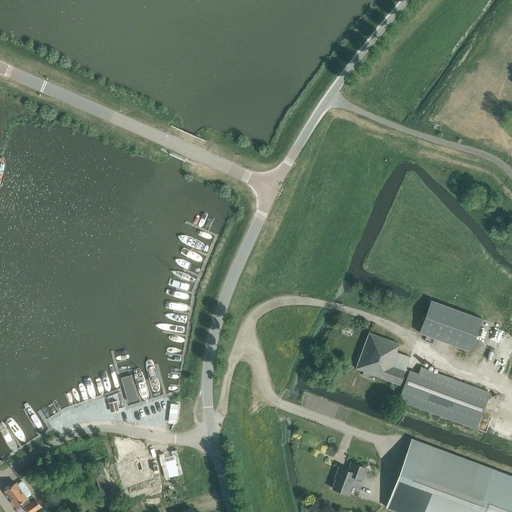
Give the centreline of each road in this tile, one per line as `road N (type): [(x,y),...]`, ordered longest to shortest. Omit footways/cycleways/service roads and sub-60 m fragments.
road 1 (tertiary): [(232,511),(213,443),(208,363),(225,294),(273,188)]
road 2 (tertiary): [(273,188),(0,67)]
road 3 (unclassified): [(273,188),(327,97),(409,0)]
